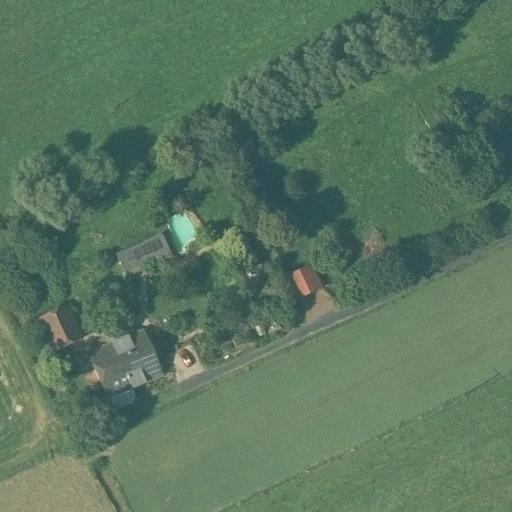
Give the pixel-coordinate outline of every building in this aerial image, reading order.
[(163,238),(133,251),(139,265),(169,252),(163,238)] [(133,251),(115,259),(121,273),(139,265),(133,251)] [(308,258),(280,271),(293,298),(320,283),(308,258)] [(50,356),(77,344),(64,312),(36,323),(50,356)] [(143,334),(85,361),(104,405),(113,400),(131,391),(162,376),(143,334)] [(131,391),(113,400),(118,410),(120,413),(134,406),(135,400),(131,391)]
